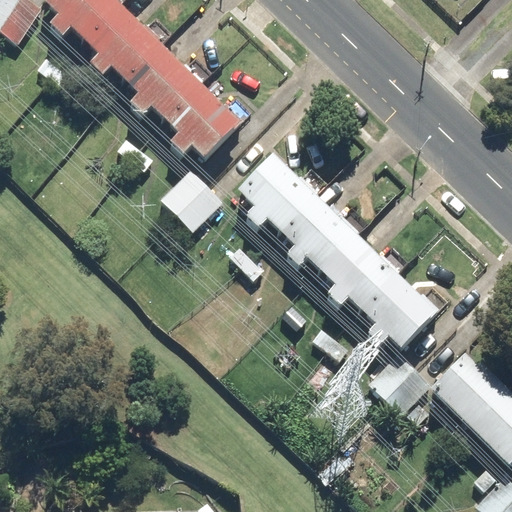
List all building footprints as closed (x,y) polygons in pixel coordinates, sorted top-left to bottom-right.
[(37,16),(12,0),(0,0),(0,41),(14,50),(37,16)] [(195,173),(251,117),(236,101),(216,122),(193,99),(213,79),(196,62),(176,83),(151,57),(172,36),(155,19),(134,40),(112,19),(130,0),(102,0),(98,5),(93,0),(52,0),(37,16),(50,29),(42,37),(56,52),(64,43),(91,70),(82,79),(95,92),(104,83),(129,108),(121,117),(135,131),(144,122),(170,148),(162,157),(176,171),(185,163),(195,173)] [(72,85),(45,64),(34,78),(61,99),(72,85)] [(152,167),(124,146),(115,159),(142,179),(152,167)] [(361,260),(367,254),(356,243),(367,231),(344,208),(326,226),(267,168),(231,204),(249,221),(240,230),(253,243),(262,234),(288,260),(278,269),(292,282),(301,273),(326,298),(316,308),(335,326),(345,316),(369,340),(361,348),(375,361),(382,353),(392,363),(396,359),(448,307),(430,290),(411,310),(388,288),(398,278),(376,256),(366,266),(361,260)] [(189,176),(158,207),(173,222),(178,218),(195,235),(221,209),(189,176)] [(440,226),(426,210),(385,247),(399,263),(440,226)] [(348,357),(317,334),(308,346),(339,369),(348,357)] [(415,435),(428,421),(414,408),(429,393),(396,359),(392,363),(363,392),(397,426),(401,421),(415,435)] [(471,382),(458,369),(424,404),(502,481),(511,470),(511,414),(475,378),(471,382)] [(511,511),(511,494),(501,484),(474,511),(511,511)] [(78,511),(80,488),(55,486),(53,511),(54,511),(78,511)]
